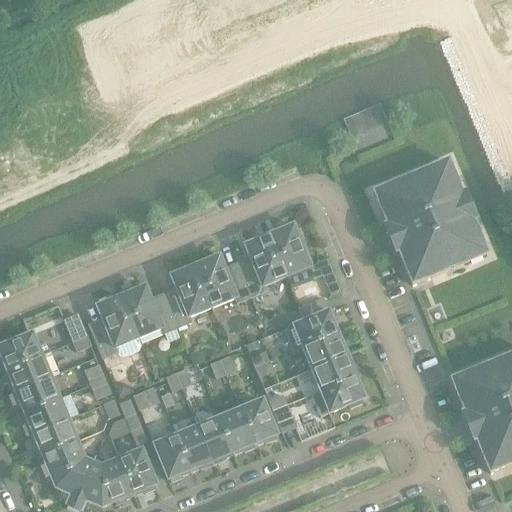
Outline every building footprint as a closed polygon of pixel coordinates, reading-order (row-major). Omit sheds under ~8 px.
[(206,0),(202,0),(173,12),(194,64),(204,60),(204,58),(216,54),(207,32),(218,28),(206,0)] [(245,0),(206,0),(218,28),(229,23),(238,45),(250,40),(250,41),(261,37),(245,0)] [(284,0),(245,0),(261,37),(271,33),(271,31),(282,27),(273,5),(285,1),(284,0)] [(323,0),(284,0),(285,1),(286,0),(297,0),(305,18),(316,13),(317,14),(327,10),(323,0)] [(323,0),(327,10),(338,6),(337,5),(348,0),(323,0)] [(173,12),(140,26),(151,55),(163,50),(171,72),(183,67),(183,68),(194,64),(173,12)] [(140,26),(106,39),(127,91),(138,87),(137,85),(149,81),(140,59),(151,55),(140,26)] [(106,39),(73,53),(85,82),(96,77),(105,99),(116,94),(117,95),(127,91),(106,39)] [(12,80),(11,81),(20,105),(22,104),(22,103),(33,99),(41,119),(40,120),(41,122),(71,109),(70,108),(52,65),(13,81),(12,80)] [(448,164),(374,195),(388,228),(383,230),(394,256),(399,254),(412,287),(486,257),(473,223),(477,221),(466,196),(462,197),(448,164)] [(269,238),(286,280),(310,270),(309,267),(312,266),(307,253),(304,254),(300,244),(303,243),(298,230),(294,231),(293,228),(291,229),(290,226),(277,231),(279,234),(269,238)] [(250,261),(237,266),(251,300),(266,295),(263,289),(286,280),(269,238),(259,242),(258,239),(245,244),(247,248),(245,248),(250,261)] [(205,265),(195,269),(212,311),(235,301),(237,306),(251,300),(237,266),(224,271),(219,259),(218,260),(216,256),(203,262),(205,265)] [(176,291),(163,297),(177,331),(192,325),(189,320),(212,311),(195,269),(186,273),(184,270),(171,275),(173,278),(171,279),(176,291)] [(131,296),(121,300),(138,341),(161,332),(163,337),(177,331),(163,297),(150,302),(145,290),(144,290),(142,287),(129,292),(131,296)] [(123,360),(139,353),(141,348),(138,341),(121,300),(112,303),(110,300),(97,306),(99,309),(97,309),(102,322),(89,328),(103,362),(118,356),(118,357),(123,360)] [(299,311),(304,324),(329,314),(323,301),(299,311)] [(329,316),(329,314),(304,324),(294,329),(283,333),(293,356),(303,352),(303,351),(338,336),(334,327),(337,325),(333,315),(329,316)] [(64,323),(73,345),(87,339),(78,317),(64,323)] [(0,364),(3,363),(7,373),(51,355),(46,343),(37,347),(32,336),(13,344),(12,341),(0,345),(0,348),(0,349),(0,364)] [(342,346),(338,336),(303,351),(303,352),(312,372),(350,356),(345,344),(342,346)] [(91,349),(87,339),(73,345),(77,355),(91,349)] [(256,344),(246,348),(249,355),(259,350),(256,344)] [(201,353),(189,358),(193,369),(205,364),(201,353)] [(7,384),(12,396),(51,380),(60,376),(51,355),(7,373),(11,382),(7,384)] [(251,361),(255,370),(269,365),(265,355),(251,361)] [(355,368),(350,356),(312,372),(320,394),(355,379),(351,370),(355,368)] [(511,357),(452,383),(466,416),(461,418),(472,444),(476,442),(490,475),(511,466),(511,357)] [(230,360),(221,363),(227,377),(236,373),(230,360)] [(217,381),(227,377),(221,363),(211,367),(217,381)] [(273,374),(269,365),(255,370),(259,380),(273,374)] [(85,374),(89,383),(103,378),(99,368),(85,374)] [(186,373),(176,377),(182,391),(191,387),(186,373)] [(172,395),(182,391),(176,377),(167,381),(172,395)] [(89,383),(93,393),(107,387),(103,378),(89,383)] [(359,389),(355,379),(320,394),(310,398),(320,420),(349,408),(350,411),(363,406),(362,403),(365,401),(364,399),(367,398),(363,387),(359,389)] [(20,406),(24,416),(59,401),(51,380),(12,396),(17,407),(20,406)] [(123,386),(114,389),(119,401),(130,396),(127,387),(123,386)] [(111,396),(107,387),(93,393),(97,402),(111,396)] [(153,391),(144,395),(149,409),(159,405),(153,391)] [(140,413),(149,409),(144,395),(134,399),(140,413)] [(269,404),(273,413),(287,408),(283,398),(269,404)] [(25,427),(30,438),(68,423),(59,401),(24,416),(28,425),(25,427)] [(120,407),(126,421),(136,417),(130,403),(120,407)] [(263,403),(241,412),(256,446),(265,443),(266,446),(277,442),(275,438),(277,438),(263,403)] [(104,408),(110,422),(120,418),(114,404),(104,408)] [(296,430),(287,408),(273,413),(282,436),(296,430)] [(257,450),(256,446),(241,412),(219,421),(234,455),(243,452),(245,455),(257,450)] [(126,421),(132,434),(141,430),(136,417),(126,421)] [(224,459),(234,455),(219,421),(198,429),(213,468),(225,463),(224,459)] [(38,449),(42,458),(77,444),(68,423),(30,438),(35,450),(38,449)] [(202,473),(213,468),(198,429),(176,438),(190,473),(200,469),(202,473)] [(147,444),(141,430),(132,434),(137,448),(147,444)] [(181,477),(190,473),(176,438),(154,447),(169,482),(171,482),(172,485),(183,481),(181,477)] [(102,469),(93,466),(85,462),(77,444),(42,458),(46,468),(43,469),(47,480),(51,479),(56,491),(73,498),(69,508),(75,510),(78,511),(80,511),(84,503),(102,510),(114,505),(115,508),(126,504),(125,501),(134,497),(120,462),(102,469)] [(142,452),(120,462),(134,497),(144,493),(145,496),(156,492),(155,488),(157,487),(142,452)]
